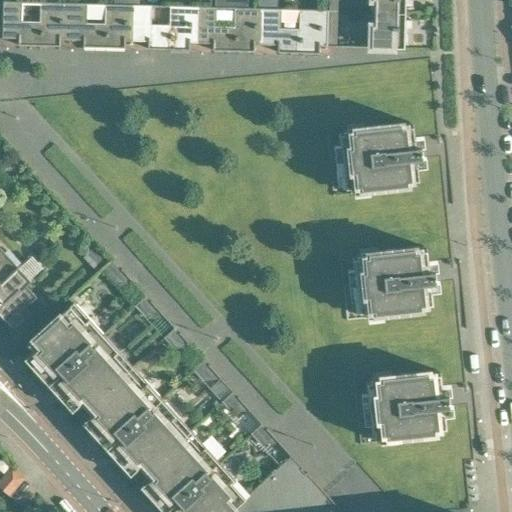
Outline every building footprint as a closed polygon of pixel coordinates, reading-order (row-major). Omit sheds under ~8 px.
[(278,0),(259,0),(260,8),(263,8),(278,9),(278,0)] [(371,0),(372,12),(406,13),(405,0),(371,0)] [(3,1),(2,38),(19,38),(19,45),(60,46),(61,39),(68,39),(69,3),(41,2),(40,21),(22,21),(22,2),(3,1)] [(69,3),(68,39),(84,40),(83,47),(125,48),(125,41),(133,41),(134,5),(105,4),(105,23),(86,22),(87,3),(69,3)] [(134,5),(133,41),(148,42),(148,49),(190,50),(190,43),(197,43),(199,6),(170,6),(170,25),(151,24),(152,5),(134,5)] [(199,6),(197,43),(213,43),(213,50),(255,52),(255,45),(262,45),(263,8),(260,8),(235,7),(235,26),(216,26),(217,7),(199,6)] [(263,8),(262,45),(278,45),(278,52),(319,53),(320,46),(328,46),(329,20),(329,10),(322,10),(300,9),(299,28),(281,28),(281,9),(278,9),(263,8)] [(405,29),(406,13),(372,12),(371,48),(374,48),(374,51),(389,52),(389,48),(405,49),(405,45),(408,45),(409,29),(405,29)] [(337,20),(329,20),(328,46),(337,47),(337,20)] [(27,344),(18,352),(33,368),(45,381),(52,389),(63,402),(91,432),(103,445),(110,453),(121,466),(149,496),(161,509),(163,511),(455,511),(443,394),(440,373),(433,304),(431,283),(429,270),(427,249),(419,180),(417,159),(416,146),(413,125),(413,121),(410,122),(364,127),(347,129),(343,129),(328,131),(369,504),(339,507),(326,493),(307,472),(305,473),(301,469),(303,468),(291,455),(249,494),(190,430),(132,366),(74,302),(27,344)] [(0,225),(1,225),(0,224),(0,316),(13,330),(25,318),(20,313),(37,297),(27,286),(32,281),(0,246),(0,225)] [(105,261),(93,248),(82,258),(95,271),(105,261)] [(111,259),(101,268),(116,284),(130,283),(133,280),(122,269),(121,270),(111,259)] [(146,295),(135,305),(145,316),(159,315),(162,312),(151,301),(150,302),(145,297),(147,296),(146,295)] [(175,327),(164,337),(174,348),(188,347),(191,344),(180,333),(179,334),(174,329),(176,328),(175,327)] [(204,359),(193,369),(203,380),(217,379),(220,376),(209,365),(208,366),(203,361),(205,360),(204,359)] [(233,391),(222,401),(232,412),(246,411),(249,408),(238,396),(237,398),(232,393),(234,392),(233,391)] [(262,423),(251,433),(261,444),(275,443),(277,440),(267,428),(265,430),(261,425),(262,424),(262,423)] [(0,486),(9,494),(24,477),(12,467),(0,480),(0,486)]
